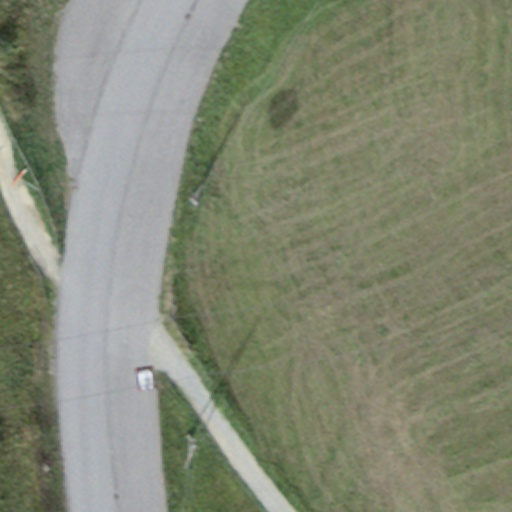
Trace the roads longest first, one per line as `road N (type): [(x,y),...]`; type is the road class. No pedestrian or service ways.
road 1 (unclassified): [(168,0),(103,138),(79,286),(80,403),(95,511)]
road 2 (track): [(0,150),(42,250),(151,338),(277,511)]
